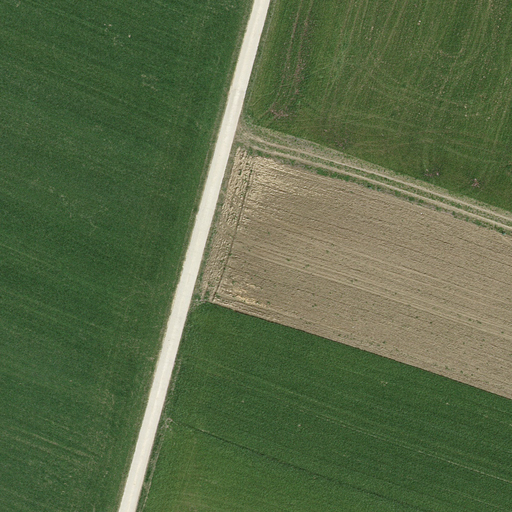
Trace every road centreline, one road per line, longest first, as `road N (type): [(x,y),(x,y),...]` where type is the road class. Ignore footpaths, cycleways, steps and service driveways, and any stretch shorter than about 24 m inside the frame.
road 1 (track): [(124,511),(263,0)]
road 2 (track): [(511,229),(227,131)]
